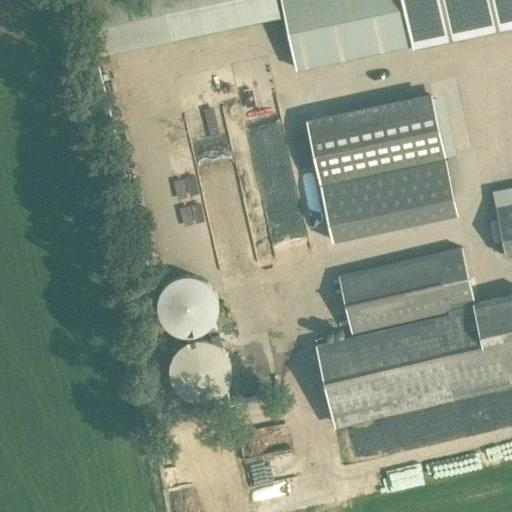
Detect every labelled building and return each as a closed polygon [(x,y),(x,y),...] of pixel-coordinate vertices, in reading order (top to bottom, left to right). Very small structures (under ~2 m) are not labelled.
[(276,0),(87,0),(99,52),(280,14),(276,0)] [(511,0),(281,0),(296,69),(412,44),(412,45),(511,24),(511,0)] [(306,122),(319,181),(329,226),(454,199),(444,154),(431,95),(306,122)] [(511,201),(495,204),(505,255),(511,253),(511,201)] [(353,333),(317,342),(336,425),(511,383),(511,293),(475,302),(462,245),(339,274),(353,333)] [(155,278),(159,332),(211,329),(207,274),(155,278)] [(165,351),(186,396),(229,375),(207,331),(165,351)] [(399,440),(399,443),(444,441),(443,418),(408,420),(409,439),(399,440)]
